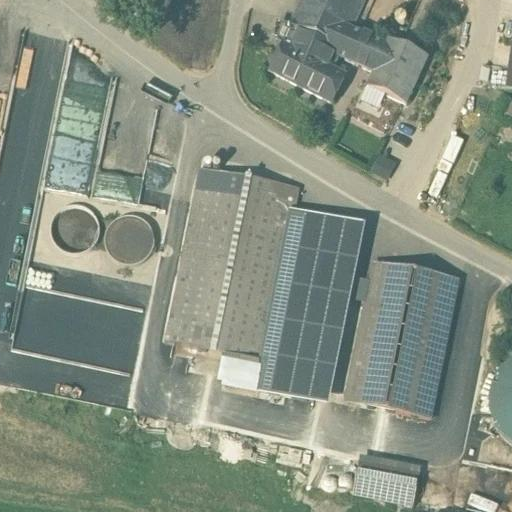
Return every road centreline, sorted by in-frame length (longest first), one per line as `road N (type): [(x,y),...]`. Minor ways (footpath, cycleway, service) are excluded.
road 1 (unclassified): [(511,272),(220,105),(241,0)]
road 2 (track): [(220,105),(67,0)]
